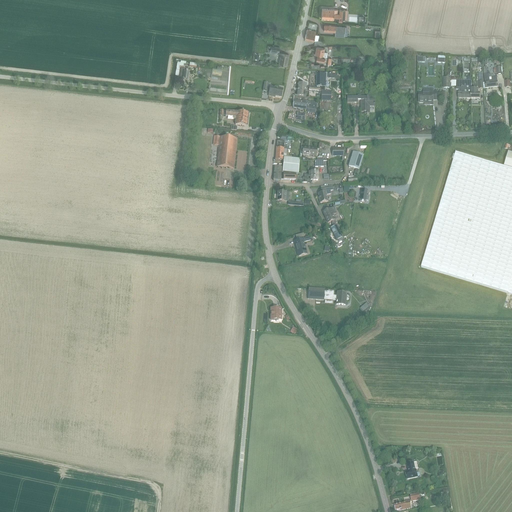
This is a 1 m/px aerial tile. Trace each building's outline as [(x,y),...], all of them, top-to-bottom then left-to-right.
[(322,9),(321,19),(339,20),(339,19),(347,19),(347,16),(345,16),(346,13),(347,13),(347,10),(340,9),(339,15),(337,14),(338,10),(322,9)] [(324,25),(324,31),(335,32),(335,36),(345,37),(345,27),(324,25)] [(305,40),(309,41),(314,42),(316,31),(307,29),(305,40)] [(315,55),(323,57),(325,48),(316,47),(315,55)] [(279,64),(282,65),(287,65),(289,55),(279,54),(278,56),(280,56),(279,64)] [(178,62),(175,76),(178,77),(180,67),(183,67),(184,64),(186,65),(186,62),(181,61),(181,63),(178,62)] [(181,69),(180,75),(180,80),(188,81),(189,72),(187,72),(187,70),(181,69)] [(316,86),(317,86),(317,89),(309,88),(309,91),(320,92),(322,92),(322,102),(331,102),(332,92),(325,92),(325,87),(326,74),(317,74),(316,86)] [(484,75),(485,83),(485,88),(498,87),(498,86),(497,77),(491,78),(491,80),(489,81),(488,74),(484,75)] [(471,81),(456,81),(456,87),(456,90),(459,90),(459,92),(458,94),(458,99),(471,99),(471,89),(471,81)] [(299,84),(297,96),(305,97),(306,91),(308,92),(308,88),(306,88),(306,85),(299,84)] [(269,95),(281,98),(283,90),(270,88),(269,95)] [(419,94),(419,102),(433,103),(433,100),(436,100),(436,92),(433,92),(433,90),(424,89),(424,94),(419,94)] [(478,89),(471,89),(471,99),(480,99),(480,94),(478,94),(478,89)] [(305,97),(297,96),(294,96),(293,108),(307,110),(307,109),(316,110),(317,104),(310,103),(310,102),(305,101),(305,97)] [(347,97),(347,98),(347,103),(358,103),(358,101),(361,100),(361,112),(366,112),(367,114),(369,114),(369,107),(374,106),(374,107),(375,107),(375,100),(369,100),(369,97),(347,97)] [(236,125),(243,126),(248,127),(249,114),(226,112),(226,117),(234,117),(234,120),(236,120),(236,125)] [(217,167),(234,169),(237,139),(215,137),(214,145),(219,146),(217,167)] [(277,141),(275,160),(283,160),(283,157),(284,157),(286,158),(287,150),(284,150),(284,142),(277,141)] [(303,155),(316,156),(317,149),(304,147),(304,148),(303,149),(302,150),(303,151),(303,155)] [(456,152),(421,267),(511,294),(511,152),(508,152),(504,166),(456,152)] [(357,176),(359,170),(363,156),(353,153),(349,167),(356,169),(354,175),(357,176)] [(284,157),(283,168),(274,167),(273,181),(280,182),(281,180),(281,172),(296,173),(299,174),(300,159),(286,158),(284,157)] [(311,181),(318,181),(318,169),(311,169),(311,172),(309,172),(309,176),(311,176),(311,181)] [(296,173),(281,172),(281,180),(283,180),(296,180),(296,173)] [(333,187),(321,188),(321,193),(318,194),(320,203),(328,202),(327,195),(331,195),(331,191),(333,191),(333,187)] [(277,201),(285,202),(287,202),(287,201),(289,201),(290,193),(278,192),(277,201)] [(323,212),(325,217),(327,223),(330,222),(332,225),(336,223),(332,215),(337,213),(334,207),(323,212)] [(335,225),(330,228),(336,241),(342,238),(335,225)] [(299,257),(303,255),(307,254),(304,242),(311,240),(310,237),(303,239),(294,241),(299,257)] [(324,289),(309,288),(308,299),(332,301),(333,301),(333,300),(337,300),(336,305),(345,305),(346,301),(348,301),(349,300),(349,297),(348,296),(346,296),(346,293),(337,292),(337,296),(333,296),(334,291),(328,291),(328,292),(325,291),(325,289),(324,289)] [(271,312),(271,320),(281,320),(281,309),(273,309),(273,312),(271,312)] [(406,472),(408,480),(418,478),(418,477),(420,477),(420,476),(420,475),(420,474),(419,473),(417,473),(416,470),(415,470),(414,463),(407,464),(408,470),(409,470),(409,472),(406,472)] [(410,495),(411,501),(412,502),(420,501),(419,494),(410,495)] [(399,504),(397,505),(394,505),(395,510),(400,509),(400,511),(411,509),(410,502),(412,502),(411,501),(406,502),(406,503),(399,504)]
